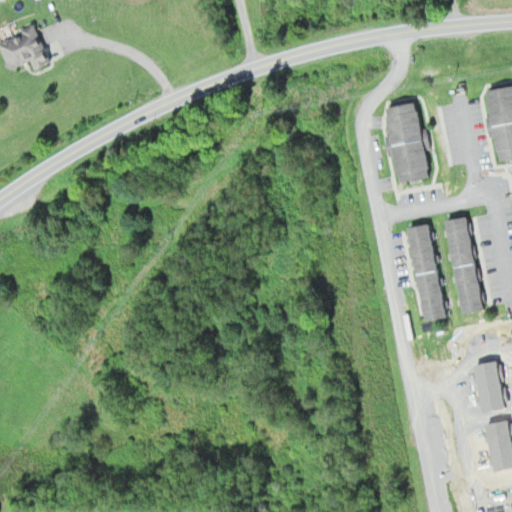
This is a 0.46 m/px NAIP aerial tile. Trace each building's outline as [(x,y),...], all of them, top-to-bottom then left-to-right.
[(1,36),(9,67),(37,59),(39,67),(51,64),(41,25),(1,36)] [(511,86),(490,89),(501,160),(511,158),(511,86)] [(422,101),(389,106),(401,181),(434,177),(422,101)] [(473,216),(453,219),(467,312),(487,309),(473,216)] [(451,316),(435,223),(413,227),(430,320),(451,316)]
